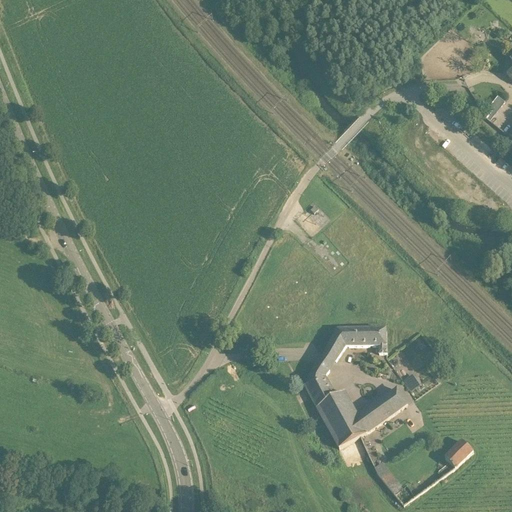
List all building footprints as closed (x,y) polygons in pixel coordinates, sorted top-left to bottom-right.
[(498,98),(491,108),(499,114),(506,104),(498,98)] [(490,124),(490,123),(497,114),(493,111),(486,120),(490,124)] [(338,333),(321,361),(322,362),(333,368),(334,369),(335,368),(347,351),(378,351),(378,357),(386,357),(386,333),(338,333)] [(321,361),(305,388),(340,451),(362,440),(370,435),(409,408),(398,390),(359,417),(345,395),(338,399),(327,379),(334,369),(333,368),(322,362),(321,361)] [(456,472),(474,455),(462,443),(445,460),(456,472)] [(381,464),(374,470),(378,479),(394,499),(404,491),(381,464)]
